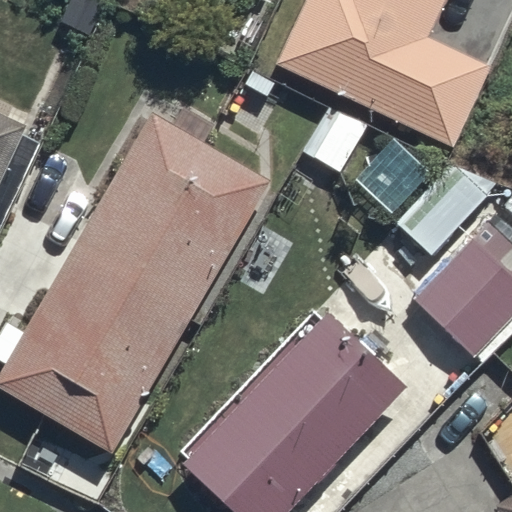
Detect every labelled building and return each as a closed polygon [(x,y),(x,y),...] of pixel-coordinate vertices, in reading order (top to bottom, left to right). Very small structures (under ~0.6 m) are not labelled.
[(308,0),(274,71),(450,155),(489,74),(425,43),(445,0),(308,0)] [(326,111),(300,154),(338,177),(364,134),(326,111)] [(172,133),(152,121),(24,341),(7,331),(0,342),(0,368),(4,371),(0,377),(0,396),(112,462),(270,192),(205,154),(216,135),(182,115),(172,133)] [(0,187),(25,134),(0,122),(0,187)] [(511,323),(511,257),(486,230),(412,302),(471,363),(511,323)] [(325,327),(315,318),(184,454),(191,461),(177,476),(214,511),(291,511),(403,396),(328,324),(325,327)]
